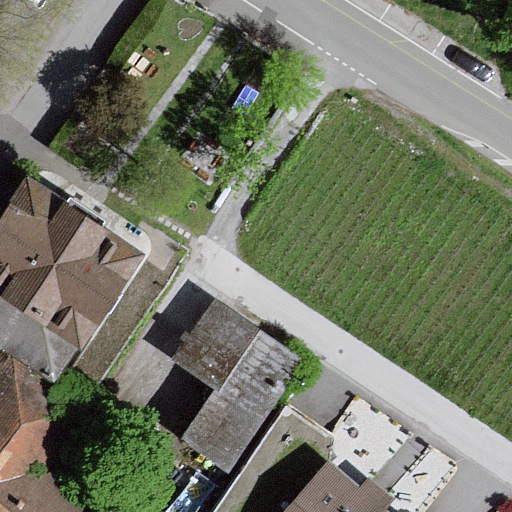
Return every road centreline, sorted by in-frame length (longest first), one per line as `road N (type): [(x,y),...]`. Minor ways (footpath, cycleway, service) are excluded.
road 1 (residential): [(511,464),(204,256),(343,43)]
road 2 (residential): [(511,148),(343,43)]
road 3 (residential): [(99,0),(10,135),(0,128)]
